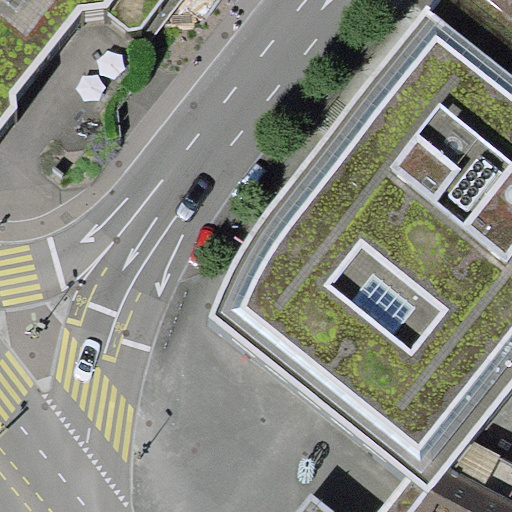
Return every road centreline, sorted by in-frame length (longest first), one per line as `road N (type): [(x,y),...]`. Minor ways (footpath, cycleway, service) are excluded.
road 1 (primary): [(161,210),(121,289),(100,358),(78,511)]
road 2 (primary): [(317,0),(161,210)]
road 3 (primary): [(161,210),(58,263),(0,275)]
